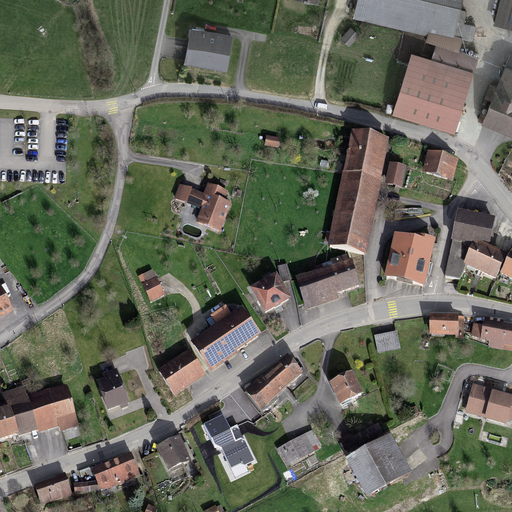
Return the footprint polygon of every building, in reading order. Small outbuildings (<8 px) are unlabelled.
[(462,0),(356,0),(352,22),(434,41),(429,60),(474,71),(478,57),(457,52),(459,43),(453,41),(462,0)] [(511,0),(499,0),(494,24),(511,28),(511,0)] [(224,71),(230,40),(191,33),(185,64),(224,71)] [(511,54),(511,55),(484,123),(511,134),(511,54)] [(364,258),(387,146),(351,138),(328,250),(364,258)] [(279,142),(267,140),(265,148),(277,151),(279,142)] [(455,164),(429,157),(424,176),(450,183),(455,164)] [(404,172),(390,169),(385,190),(400,194),(404,172)] [(226,196),(207,189),(203,198),(180,189),(174,204),(201,214),(196,226),(219,235),(229,208),(222,206),(226,196)] [(493,224),(459,217),(445,280),(459,284),(465,270),(497,283),(498,279),(507,259),(488,250),(493,224)] [(422,289),(432,246),(416,242),(415,245),(395,240),(386,281),(422,289)] [(511,254),(510,254),(507,259),(498,279),(511,284),(511,254)] [(333,272),(297,284),(307,313),(337,303),(336,299),(359,291),(349,260),(331,266),(333,272)] [(150,306),(163,300),(152,276),(139,282),(150,306)] [(288,303),(276,282),(252,296),(265,317),(288,303)] [(0,322),(11,317),(0,296),(0,322)] [(217,329),(192,347),(210,373),(257,341),(238,315),(231,319),(227,313),(212,323),(217,329)] [(457,320),(431,320),(431,338),(457,338),(457,320)] [(501,325),(483,322),(479,343),(511,348),(511,330),(501,329),(501,325)] [(399,351),(396,336),(374,341),(377,356),(399,351)] [(202,379),(187,358),(159,376),(174,398),(202,379)] [(299,378),(286,362),(245,397),(258,413),(299,378)] [(128,408),(115,374),(103,379),(104,384),(98,386),(109,415),(128,408)] [(361,398),(352,379),(331,389),(341,408),(361,398)] [(7,413),(0,415),(0,445),(58,427),(61,434),(77,429),(64,389),(26,402),(23,391),(2,398),(7,413)] [(511,399),(473,389),(465,417),(504,428),(506,421),(511,423),(511,399)] [(230,427),(223,414),(204,424),(215,444),(222,448),(231,468),(240,463),(245,465),(254,460),(236,423),(230,427)] [(322,446),(312,429),(278,449),(288,466),(322,446)] [(410,478),(390,441),(347,465),(366,501),(410,478)] [(189,465),(178,443),(157,453),(168,475),(189,465)] [(137,480),(129,458),(92,473),(100,495),(137,480)] [(70,497),(62,478),(33,490),(40,508),(70,497)]
